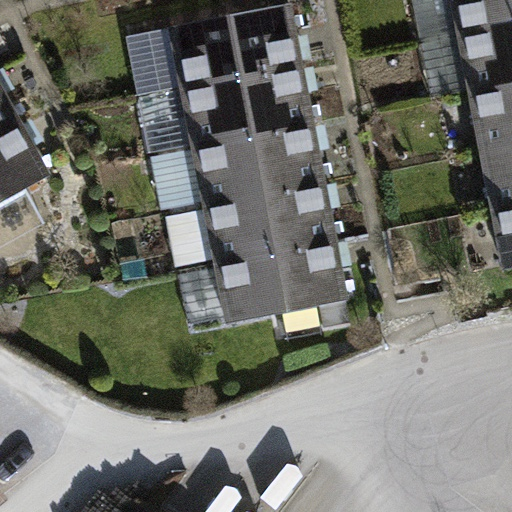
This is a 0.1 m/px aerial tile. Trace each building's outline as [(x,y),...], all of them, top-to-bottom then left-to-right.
[(511,0),(440,0),(449,39),(511,25),(511,0)] [(161,36),(172,94),(295,70),(284,12),(161,36)] [(511,25),(449,39),(460,97),(511,86),(511,25)] [(172,94),(183,152),(306,128),(295,70),(172,94)] [(511,86),(460,97),(472,155),(511,146),(511,86)] [(0,135),(11,130),(0,109),(0,135)] [(183,152),(194,210),(317,186),(306,128),(183,152)] [(0,135),(0,204),(40,183),(11,130),(0,135)] [(511,146),(472,155),(484,213),(511,207),(511,146)] [(194,210),(205,268),(329,245),(317,186),(194,210)] [(511,207),(484,213),(496,271),(511,268),(511,207)] [(205,268),(217,326),(340,303),(329,245),(205,268)]
